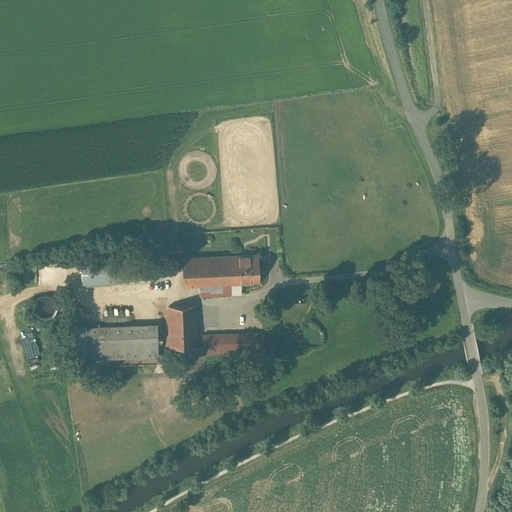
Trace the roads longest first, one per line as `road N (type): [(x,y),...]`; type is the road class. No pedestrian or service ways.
road 1 (unclassified): [(381,0),(446,192),(462,293)]
road 2 (unclassified): [(462,293),(486,430),(480,511)]
